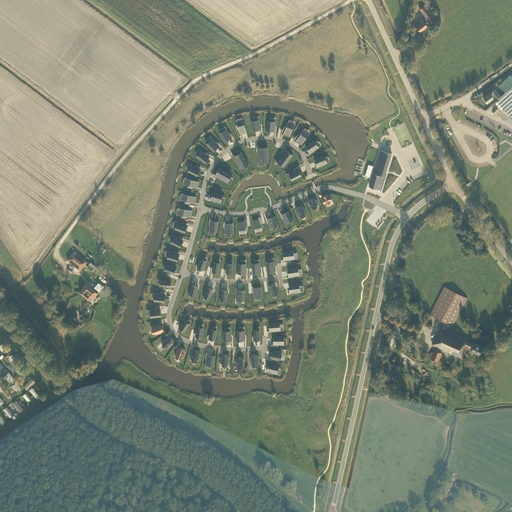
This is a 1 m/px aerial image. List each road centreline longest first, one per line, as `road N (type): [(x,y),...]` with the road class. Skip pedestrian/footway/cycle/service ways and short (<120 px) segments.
road 1 (tertiary): [(332,511),(391,244),(406,218)]
road 2 (residential): [(200,208),(251,213),(332,187),(406,218)]
road 3 (residential): [(310,176),(294,146),(242,141),(210,169),(200,208)]
road 4 (residential): [(182,272),(169,313),(179,336),(204,346),(264,348)]
road 5 (tertiary): [(422,117),(368,0)]
